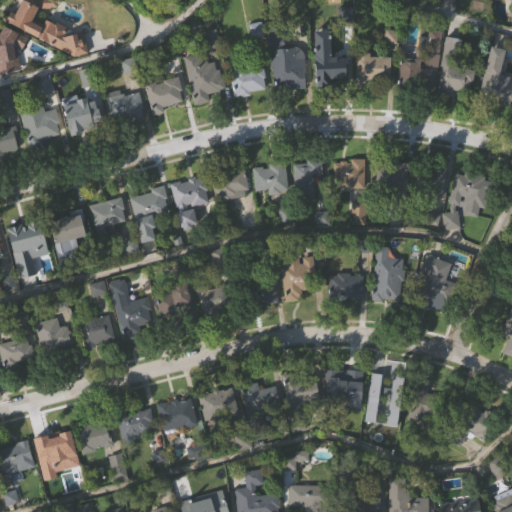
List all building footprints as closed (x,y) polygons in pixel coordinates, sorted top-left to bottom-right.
[(10,0),(15,21),(31,17),(34,20),(53,16),(51,6),(52,4),(50,0),(10,0)] [(122,0),(142,21),(159,6),(153,0),(122,0)] [(342,0),(341,8),(360,11),(361,0),(342,0)] [(362,14),(376,17),(380,4),(366,0),(362,14)] [(511,0),(491,0),(493,6),(502,4),(504,11),(511,9),(511,0)] [(7,51),(77,86),(86,85),(88,81),(85,62),(68,64),(67,57),(59,53),(56,53),(47,49),(45,53),(34,48),(39,39),(59,36),(57,24),(25,28),(19,41),(11,42),(7,51)] [(22,32),(21,34),(29,38),(23,48),(18,45),(22,70),(3,74),(1,67),(0,67),(0,31),(3,33),(8,25),(22,32)] [(285,25),(286,46),(297,45),(304,51),(305,55),(307,88),(275,90),(273,66),(271,66),(270,50),(269,50),(269,25),(285,25)] [(444,30),(439,65),(426,64),(428,52),(419,51),(421,35),(429,36),(430,29),(444,30)] [(331,33),(333,57),(349,56),(348,78),(332,78),(333,88),(316,88),(314,30),(331,30),(331,33)] [(466,38),(464,54),(459,54),(457,62),(454,62),(453,67),(471,69),(469,82),(467,82),(465,92),(452,90),(450,96),(437,95),(449,35),(466,38)] [(355,48),(353,36),(340,38),(342,50),(355,48)] [(250,52),(252,67),(265,65),(263,50),(250,52)] [(392,77),(392,80),(368,79),(368,82),(357,82),(358,52),(371,52),(371,56),(392,57),(392,77)] [(198,55),(198,57),(203,56),(204,61),(209,60),(209,63),(215,61),(217,70),(221,69),(222,73),(225,73),(228,88),(208,92),(210,102),(194,106),(184,56),(197,53),(198,55)] [(423,59),(422,67),(433,69),(430,91),(398,87),(401,64),(404,64),(405,56),(423,59)] [(511,77),(511,96),(511,101),(509,101),(506,111),(491,106),(492,102),(475,96),(485,57),(500,61),(497,74),(511,77)] [(258,58),(260,66),(265,65),(267,77),(264,77),(266,89),(234,94),(230,72),(235,71),(234,67),(236,66),(236,62),(258,58)] [(307,118),(305,78),(285,79),(284,59),(270,59),(272,120),(307,118)] [(443,60),(430,59),(427,94),(440,95),(443,60)] [(26,61),(2,62),(2,66),(0,66),(0,100),(0,102),(21,101),(19,77),(27,77),(26,61)] [(333,87),(332,61),(314,61),(316,111),(349,110),(348,87),(333,87)] [(439,121),(471,125),(475,98),(458,95),(462,68),(446,66),(439,121)] [(94,96),(86,98),(79,70),(93,67),(100,95),(94,96)] [(179,75),(183,88),(181,88),(184,101),(164,107),(165,112),(153,115),(144,83),(156,80),(157,84),(165,82),(164,80),(179,75)] [(511,106),(501,104),(506,79),(491,76),(480,130),(511,136),(511,106)] [(185,86),(196,135),(211,131),(209,123),(228,118),(222,90),(207,93),(204,81),(185,86)] [(393,87),(358,86),(357,117),(372,117),(373,109),(392,110),(393,87)] [(432,99),(421,98),(422,89),(401,87),(399,116),(430,118),(432,99)] [(120,89),(122,94),(125,93),(126,95),(140,91),(145,108),(142,109),(145,118),(130,122),(128,115),(111,120),(105,101),(107,100),(105,93),(120,89)] [(235,127),(251,124),(251,122),(267,119),(264,96),(231,101),(235,127)] [(95,99),(98,108),(100,107),(106,129),(92,133),(90,124),(85,125),(87,133),(71,137),(63,108),(68,107),(68,104),(79,101),(80,103),(95,99)] [(146,114),(152,142),(186,134),(180,106),(146,114)] [(56,109),(60,122),(57,123),(60,134),(29,143),(22,120),(26,119),(25,115),(34,112),(35,116),(56,109)] [(0,122),(3,122),(4,128),(16,125),(22,148),(0,153),(0,122)] [(145,148),(141,122),(106,127),(111,154),(145,148)] [(71,165),(95,159),(93,153),(102,151),(96,127),(79,131),(78,124),(63,128),(71,165)] [(21,140),(30,177),(42,174),(41,169),(60,164),(54,139),(46,141),(44,134),(21,140)] [(0,184),(21,179),(16,157),(0,160),(0,184)] [(316,199),(296,200),(294,164),(307,163),(307,158),(323,157),(324,173),(314,173),(316,199)] [(366,158),(365,188),(352,188),(352,185),(334,184),(334,162),(348,160),(348,163),(352,163),(352,158),(366,158)] [(286,161),(289,187),(279,188),(280,194),(270,195),(269,189),(256,190),(253,167),(264,166),(264,168),(270,168),(270,163),(286,161)] [(407,162),(404,190),(375,188),(377,161),(407,162)] [(237,166),(238,170),(245,168),(249,189),(242,191),(243,197),(220,201),(219,196),(216,196),(212,172),(237,166)] [(447,168),(443,196),(430,194),(430,191),(413,189),(416,168),(433,171),(434,166),(447,168)] [(482,175),(486,176),(486,179),(496,182),(492,194),(490,193),(486,208),(481,207),(478,217),(464,214),(467,204),(465,204),(467,197),(463,196),(460,205),(457,205),(456,208),(456,211),(459,210),(462,227),(445,230),(443,213),(451,211),(452,204),(449,203),(457,173),(465,175),(466,171),(482,175)] [(197,175),(198,179),(206,176),(209,190),(207,190),(210,202),(193,207),(192,203),(177,207),(171,183),(181,180),(182,182),(190,180),(189,178),(197,175)] [(158,215),(161,225),(154,227),(157,239),(143,242),(130,198),(152,192),(151,188),(165,185),(168,197),(166,198),(169,212),(158,215)] [(365,217),(366,188),(352,188),(352,192),(335,191),(334,216),(365,217)] [(269,219),(270,225),(290,223),(288,191),(269,193),(270,196),(254,197),(256,220),(269,219)] [(323,203),(323,192),(295,193),(296,227),(316,227),(315,204),(323,203)] [(410,193),(378,192),(377,219),(408,221),(410,193)] [(424,194),(419,220),(443,224),(448,199),(424,194)] [(114,232),(97,236),(90,205),(122,196),(125,208),(123,208),(126,220),(112,224),(114,232)] [(215,207),(217,230),(249,227),(246,203),(215,207)] [(453,204),(452,242),(444,242),(444,258),(462,259),(462,245),(479,246),(479,237),(489,238),(491,205),(453,204)] [(83,206),(86,221),(84,222),(88,235),(65,241),(66,249),(71,248),(75,262),(60,266),(48,219),(59,216),(60,219),(71,216),(69,209),(83,206)] [(172,213),(182,259),(199,255),(195,236),(210,233),(204,206),(172,213)] [(131,227),(142,272),(156,269),(153,257),(159,255),(157,246),(171,242),(164,215),(152,218),(153,222),(131,227)] [(43,220),(47,236),(42,238),(43,243),(36,244),(35,240),(33,240),(35,247),(19,251),(18,248),(14,249),(9,229),(43,220)] [(90,234),(97,265),(107,262),(105,256),(128,250),(122,227),(90,234)] [(442,243),(429,239),(425,252),(439,256),(442,243)] [(55,273),(87,265),(81,240),(70,242),(71,246),(50,251),(55,273)] [(300,257),(301,264),(304,263),(303,257),(314,255),(316,274),(313,274),(315,289),(304,291),(303,289),(303,296),(299,296),(299,300),(286,302),(281,266),(287,265),(284,243),(300,241),(302,257),(300,257)] [(406,272),(406,280),(402,279),(401,300),(373,298),(377,246),(389,247),(389,258),(404,259),(404,269),(406,270),(406,272)] [(9,257),(20,308),(34,305),(30,284),(49,280),(42,249),(9,257)] [(430,253),(453,264),(447,279),(459,284),(451,305),(433,298),(429,308),(414,303),(420,287),(417,286),(419,282),(418,282),(428,254),(430,255),(430,253)] [(364,276),(364,292),(366,292),(366,300),(329,299),(329,275),(341,275),(341,272),(351,273),(351,275),(364,276)] [(389,276),(375,276),(375,330),(405,330),(405,288),(389,288),(389,276)] [(121,279),(121,281),(125,280),(130,296),(133,295),(134,300),(149,296),(156,321),(136,326),(139,337),(124,341),(109,283),(109,282),(121,279)] [(263,279),(263,281),(275,279),(279,302),(248,308),(244,285),(249,284),(249,281),(263,279)] [(453,293),(430,284),(411,331),(429,338),(433,328),(447,334),(457,309),(448,306),(453,293)] [(208,285),(209,292),(230,289),(233,307),(221,309),(223,315),(205,319),(199,287),(208,285)] [(287,331),(303,329),(301,319),(316,317),(311,285),(301,287),(281,290),(287,331)] [(511,357),(500,352),(505,341),(496,337),(510,306),(508,305),(511,295),(511,357)] [(192,300),(199,325),(166,333),(159,308),(167,305),(166,303),(178,300),(179,302),(192,300)] [(19,318),(15,305),(2,309),(6,322),(19,318)] [(364,330),(364,306),(330,305),(329,329),(364,330)] [(148,327),(131,331),(126,308),(111,311),(123,368),(143,364),(141,354),(153,352),(148,327)] [(277,311),(254,312),(255,333),(278,333),(277,311)] [(155,323),(163,353),(196,345),(188,314),(155,323)] [(96,348),(85,351),(78,323),(110,315),(115,337),(95,342),(96,348)] [(209,319),(208,315),(198,317),(203,345),(232,340),(228,316),(209,319)] [(71,331),(75,351),(46,358),(41,338),(45,337),(44,333),(54,331),(55,335),(71,331)] [(29,344),(29,346),(32,345),(35,358),(18,362),(19,366),(5,369),(0,351),(0,343),(27,336),(29,344)] [(511,336),(502,364),(508,366),(503,383),(511,386),(511,336)] [(117,369),(109,344),(79,353),(87,378),(117,369)] [(69,355),(61,357),(59,347),(36,352),(43,384),(73,378),(69,355)] [(0,377),(4,396),(36,389),(31,365),(0,371),(0,377)] [(358,381),(358,403),(329,402),(329,397),(327,397),(328,369),(343,370),(343,380),(358,381)] [(388,377),(386,390),(404,392),(402,413),(380,411),(380,419),(366,417),(367,409),(363,408),(366,385),(370,386),(371,372),(388,374),(388,377)] [(294,373),(295,379),(302,377),(302,380),(306,379),(305,377),(317,375),(321,399),(303,402),(304,408),(289,411),(283,375),(294,373)] [(253,380),(254,383),(258,382),(260,390),(277,385),(280,397),(276,398),(280,411),(273,412),(275,421),(268,423),(271,437),(255,441),(240,384),(253,380)] [(233,387),(240,415),(224,420),(223,417),(206,421),(198,394),(209,391),(210,393),(214,392),(216,389),(220,390),(233,387)] [(454,396),(451,418),(442,417),(441,424),(424,422),(425,415),(412,414),(414,391),(454,396)] [(192,398),(199,425),(187,429),(186,427),(165,431),(157,405),(168,401),(169,404),(172,403),(171,401),(179,399),(179,402),(192,398)] [(326,426),(350,426),(349,439),(363,440),(364,400),(327,398),(326,426)] [(471,404),(500,423),(487,443),(474,434),(475,432),(472,430),(458,451),(448,445),(450,440),(447,438),(458,421),(459,422),(471,404)] [(140,408),(141,411),(151,408),(154,421),(151,422),(154,432),(138,436),(138,435),(132,436),(134,442),(124,444),(117,415),(127,413),(127,415),(131,414),(130,411),(140,408)] [(318,412),(287,413),(288,436),(319,435),(318,412)] [(415,412),(414,449),(431,450),(433,413),(415,412)] [(200,423),(204,450),(239,444),(234,418),(200,423)] [(106,419),(115,446),(105,448),(104,446),(94,449),(95,451),(83,454),(79,438),(81,437),(78,427),(106,419)] [(60,427),(60,430),(70,427),(76,450),(42,459),(36,436),(53,431),(52,429),(60,427)] [(159,436),(166,462),(199,453),(192,427),(159,436)] [(483,471),(491,456),(486,453),(491,444),(469,433),(450,470),(462,476),(468,463),(483,471)] [(117,445),(124,468),(157,459),(150,436),(117,445)] [(28,439),(35,467),(18,471),(17,465),(11,467),(12,471),(2,473),(0,463),(0,449),(16,445),(16,444),(18,442),(28,439)] [(209,442),(213,458),(197,462),(195,457),(190,458),(187,448),(209,442)] [(309,452),(309,461),(296,461),(296,471),(282,470),(283,456),(296,457),(296,451),(309,451),(309,452)] [(79,457),(84,482),(113,477),(108,452),(79,457)] [(128,479),(115,483),(108,456),(122,453),(128,479)] [(511,472),(507,474),(496,480),(487,461),(503,454),(511,472)] [(355,488),(355,495),(362,496),(362,487),(381,487),(379,511),(343,511),(343,496),(339,496),(339,465),(357,465),(356,488),(355,488)] [(255,485),(257,496),(279,493),(281,508),(279,508),(279,511),(237,511),(235,489),(246,487),(244,471),(262,469),(264,484),(255,485)] [(35,497),(30,471),(0,476),(0,491),(2,504),(35,497)] [(406,491),(410,491),(410,498),(430,498),(430,511),(389,511),(389,478),(406,478),(406,491)] [(114,511),(128,509),(124,483),(110,485),(114,511)] [(327,506),(327,511),(314,511),(315,506),(289,506),(289,485),(334,486),(333,506),(327,506)] [(511,488),(511,511),(497,511),(495,505),(498,504),(495,496),(511,488)] [(192,492),(195,500),(221,493),(226,511),(186,511),(182,495),(192,492)] [(479,499),(484,511),(442,511),(441,503),(479,499)]
